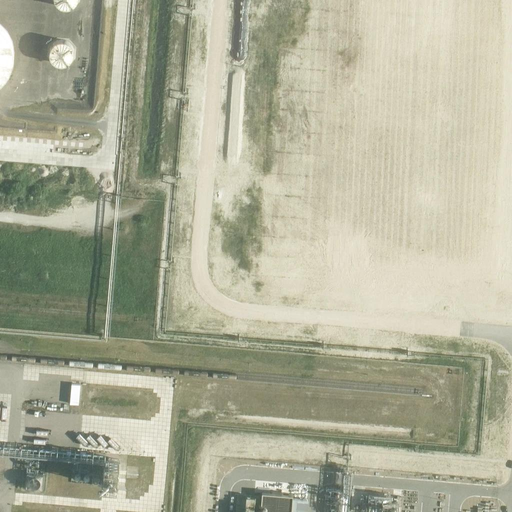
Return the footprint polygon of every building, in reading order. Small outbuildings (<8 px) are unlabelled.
[(0,80),(3,78),(7,72),(11,65),(13,58),(13,51),(12,43),(10,36),(6,30),(1,24),(0,23),(0,80)] [(49,56),(51,60),(53,63),(57,65),(61,66),(64,65),(68,63),(70,60),(71,55),(71,51),(68,47),(64,45),(60,44),(55,45),(52,48),(50,52),(49,56)] [(79,404),(81,385),(72,384),(70,403),(79,404)] [(105,479),(121,480),(122,458),(106,458),(105,479)] [(27,488),(43,489),(44,474),(28,473),(27,488)] [(262,492),(260,511),(291,511),(293,495),(262,492)]
